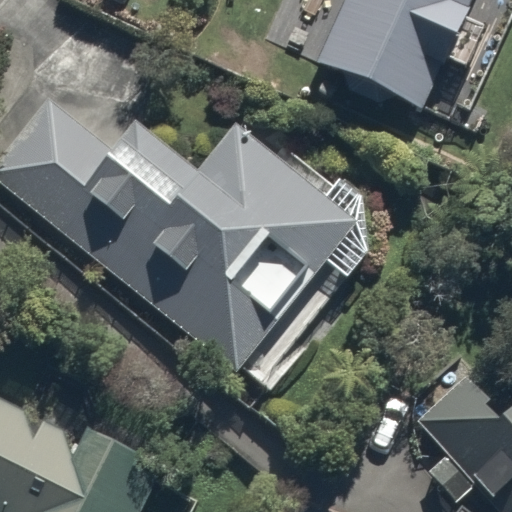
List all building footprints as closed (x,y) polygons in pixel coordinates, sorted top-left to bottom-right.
[(336,0),(304,64),(441,133),(507,0),(336,0)] [(238,120),(189,177),(56,65),(0,131),(0,187),(242,393),(326,293),(382,227),(290,149),(283,157),(238,120)] [(511,511),(511,317),(411,410),(401,419),(437,459),(414,480),(437,505),(462,481),(490,511),(500,511),(503,510),(505,511),(511,511)] [(200,381),(171,420),(256,484),(286,444),(200,381)] [(0,511),(132,511),(158,461),(55,410),(49,423),(0,398),(0,511)] [(468,511),(454,502),(446,511),(468,511)]
